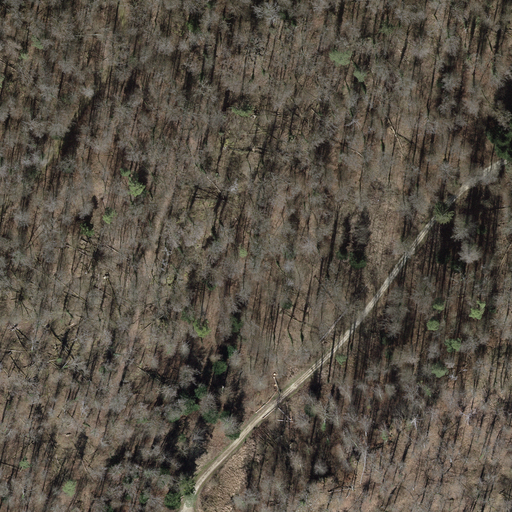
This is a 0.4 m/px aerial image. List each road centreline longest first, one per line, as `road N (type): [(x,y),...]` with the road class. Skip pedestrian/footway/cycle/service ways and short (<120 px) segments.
road 1 (track): [(172,511),(281,403),(444,206),(511,157)]
road 2 (track): [(0,208),(52,156),(121,51),(128,31),(119,0)]
